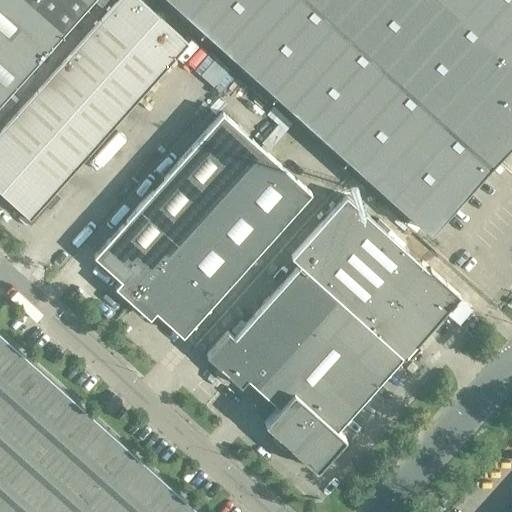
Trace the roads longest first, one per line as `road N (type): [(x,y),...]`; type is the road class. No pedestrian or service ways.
road 1 (unclassified): [(261,511),(0,271)]
road 2 (tertiary): [(386,511),(511,376)]
